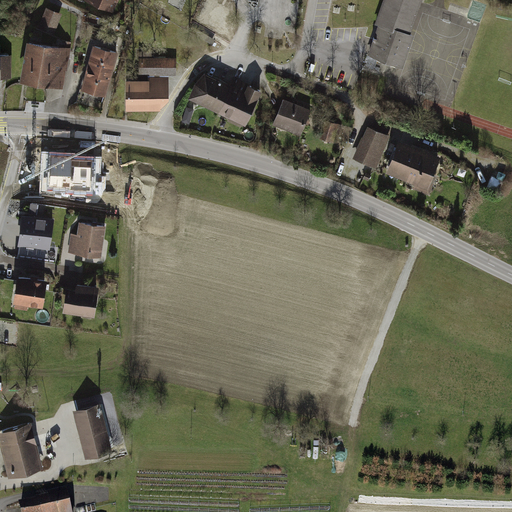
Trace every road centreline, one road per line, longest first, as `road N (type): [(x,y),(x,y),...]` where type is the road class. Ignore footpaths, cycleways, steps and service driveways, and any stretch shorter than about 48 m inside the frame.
road 1 (tertiary): [(157,141),(239,158),(344,194),(511,276)]
road 2 (track): [(423,233),(359,397),(345,488)]
road 3 (residential): [(290,74),(228,55),(209,61),(165,116),(157,141)]
road 4 (tertiary): [(24,126),(157,141)]
